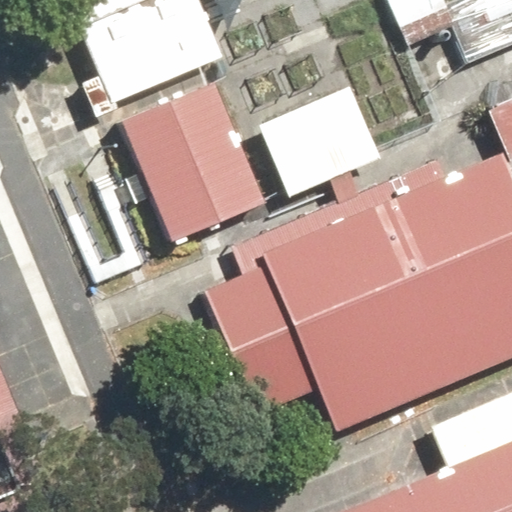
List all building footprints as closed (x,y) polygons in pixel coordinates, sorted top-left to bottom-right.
[(55,0),(141,214),(266,165),(200,0),(55,0)] [(449,29),(466,66),(511,46),(511,0),(443,0),(442,1),(442,0),(384,0),(404,44),(449,29)] [(343,90),(253,129),(284,199),(374,160),(343,90)] [(511,94),(483,106),(511,175),(511,94)] [(511,217),(487,159),(274,248),(352,433),(511,365),(511,217)] [(0,263),(0,328),(23,319),(0,263)] [(260,268),(239,278),(201,294),(254,416),(313,390),(260,268)] [(511,511),(511,442),(344,511),(511,511)]
